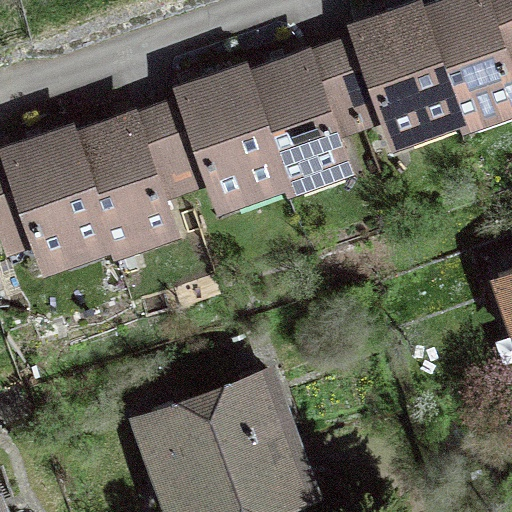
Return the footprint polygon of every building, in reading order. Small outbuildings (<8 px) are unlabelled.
[(359,33),(333,42),(359,116),(385,106),(391,124),(453,103),(416,0),(412,0),(354,21),(359,33)] [(416,0),(456,110),(511,90),(511,74),(510,69),(511,68),(511,0),(435,0),(420,5),(418,0),(416,0)] [(333,125),(359,116),(333,42),(307,52),(306,47),(246,68),(242,62),(281,173),(343,151),(333,125)] [(279,174),(281,173),(242,62),(180,84),(184,96),(159,105),(185,179),(211,170),(217,188),(277,167),(279,174)] [(185,179),(159,105),(133,115),(131,110),(70,132),(107,236),(169,214),(159,188),(185,179)] [(43,250),(104,228),(67,124),(6,146),(10,158),(0,161),(0,214),(9,241),(36,231),(43,250)] [(511,267),(500,272),(511,306),(511,267)] [(141,416),(176,511),(234,511),(309,484),(266,370),(141,416)] [(511,419),(490,427),(511,488),(511,487),(511,419)]
